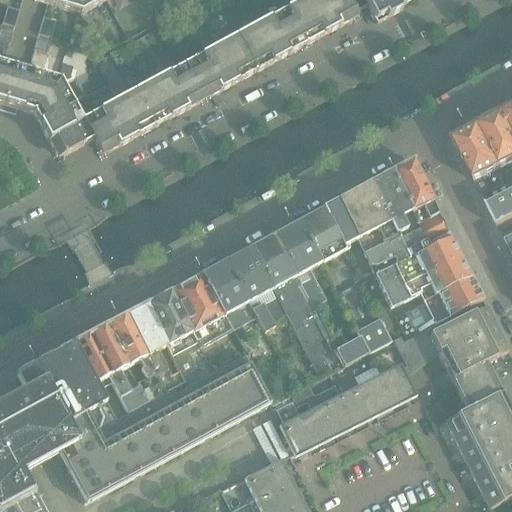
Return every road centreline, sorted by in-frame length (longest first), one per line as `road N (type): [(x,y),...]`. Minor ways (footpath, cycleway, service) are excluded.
road 1 (residential): [(0,247),(463,0)]
road 2 (residential): [(422,133),(0,361)]
road 3 (residential): [(511,306),(422,133)]
